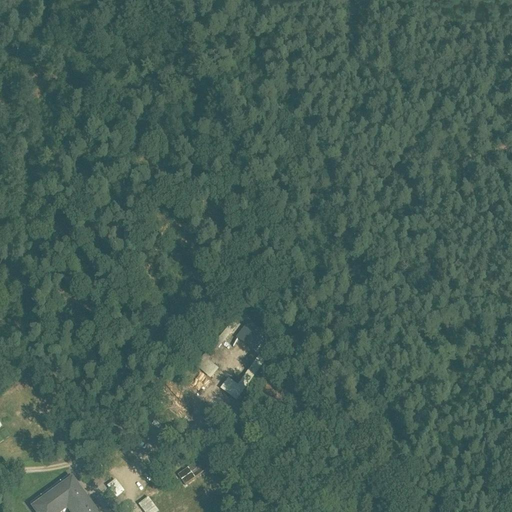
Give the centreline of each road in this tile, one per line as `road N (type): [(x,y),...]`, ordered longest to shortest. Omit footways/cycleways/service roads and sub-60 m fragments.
road 1 (track): [(372,454),(336,387),(319,336),(317,289),(219,51),(176,0)]
road 2 (track): [(471,157),(384,395),(372,454)]
road 3 (track): [(471,157),(453,114),(396,88),(397,0)]
road 4 (track): [(511,37),(471,157)]
